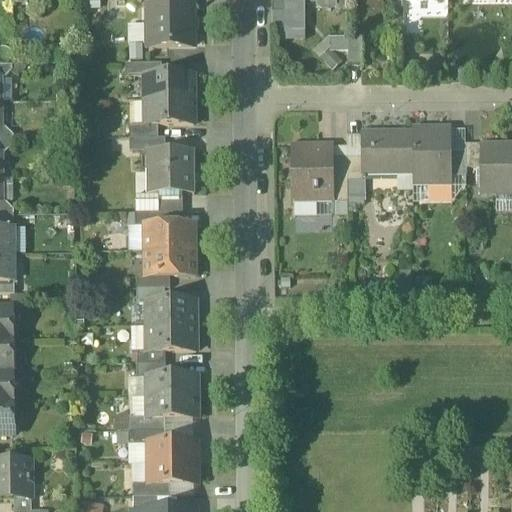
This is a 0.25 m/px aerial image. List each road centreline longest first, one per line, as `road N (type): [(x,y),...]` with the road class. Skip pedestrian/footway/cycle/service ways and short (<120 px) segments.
road 1 (residential): [(253,105),(240,308),(241,511)]
road 2 (track): [(240,308),(511,307)]
road 3 (residential): [(253,105),(511,101)]
